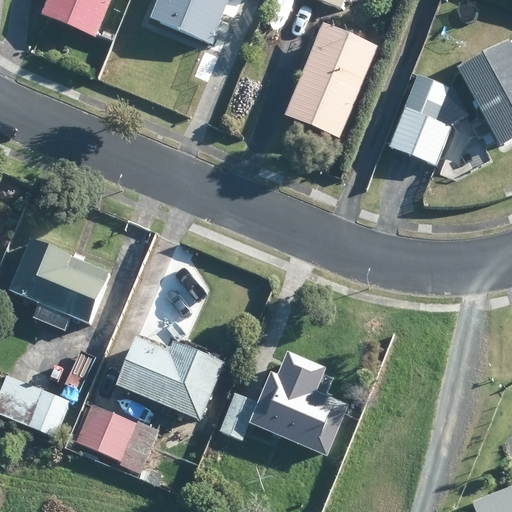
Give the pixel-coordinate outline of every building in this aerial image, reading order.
[(51,0),(45,16),(98,39),(114,0),(51,0)] [(214,45),(232,0),(163,0),(154,21),(161,24),(214,45)] [(317,0),(343,11),(347,0),(317,0)] [(382,50),(332,28),(328,26),(326,30),(307,76),(289,117),(343,140),(382,50)] [(488,120),(503,148),(511,143),(511,44),(462,71),(486,117),(488,120)] [(453,129),(451,128),(439,123),(452,89),(421,76),(392,148),(397,151),(436,166),(437,167),(452,131),(453,129)] [(506,183),(484,188),(488,203),(510,198),(506,183)] [(114,274),(110,273),(35,241),(13,292),(42,305),(36,319),(68,332),(74,317),(92,325),(114,274)] [(168,332),(172,319),(161,316),(156,331),(168,334),(168,332)] [(174,352),(165,349),(141,339),(140,342),(120,387),(167,407),(204,422),(227,365),(223,363),(177,344),(174,352)] [(319,392),(328,369),(291,354),(288,362),(286,368),(282,377),(276,374),(265,399),(263,405),(254,425),(280,437),(330,458),(352,406),(326,396),(319,392)] [(0,413),(57,438),(72,403),(10,377),(0,400),(0,413)] [(260,404),(239,396),(237,395),(223,432),(245,441),(247,436),(260,404)] [(160,431),(156,430),(139,423),(138,425),(95,405),(79,442),(123,462),(122,464),(141,473),(160,431)] [(201,441),(208,445),(211,437),(204,434),(201,441)] [(479,511),(511,511),(511,490),(476,505),(479,511)]
